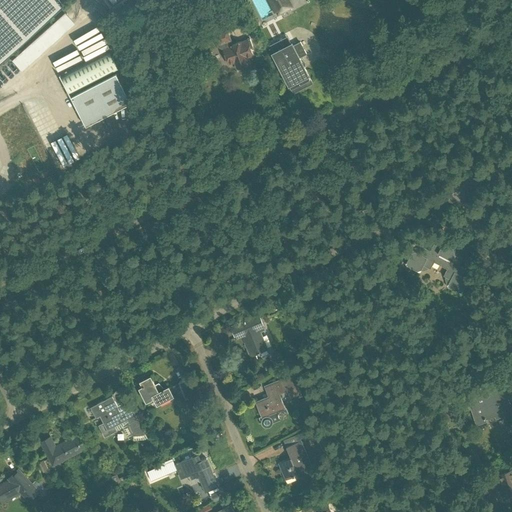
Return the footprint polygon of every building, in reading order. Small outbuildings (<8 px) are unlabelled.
[(0,0),(0,58),(61,4),(57,0),(0,0)] [(290,5),(287,0),(269,0),(275,12),(290,5)] [(281,9),(274,13),(283,31),(290,28),(281,9)] [(226,28),(212,33),(217,45),(230,40),(226,28)] [(269,49),(288,40),(285,32),(266,41),(269,49)] [(230,40),(217,45),(223,48),(229,64),(235,62),(237,68),(249,64),(247,58),(249,57),(253,55),(250,48),(249,48),(246,40),(242,42),(242,41),(232,45),(230,40)] [(273,53),(294,93),(312,83),(300,59),(307,55),(300,42),(293,46),(292,43),(273,53)] [(60,75),(71,97),(86,126),(131,103),(115,72),(119,70),(108,50),(60,75)] [(405,265),(420,273),(423,266),(430,269),(434,262),(447,269),(444,276),(450,280),(447,287),(461,294),(469,279),(462,276),(465,269),(458,265),(462,258),(455,255),(459,248),(444,241),(441,247),(434,244),(430,251),(423,247),(420,254),(413,251),(405,265)] [(232,324),(237,336),(243,334),(251,354),(267,348),(259,329),(263,328),(262,325),(263,325),(259,314),(232,324)] [(436,365),(429,367),(431,374),(438,371),(436,365)] [(269,396),(256,401),(262,416),(262,417),(261,417),(261,418),(260,419),(260,420),(260,421),(260,422),(260,423),(260,424),(261,424),(261,425),(262,425),(262,426),(263,426),(264,427),(265,427),(266,427),(267,427),(268,426),(269,426),(269,425),(270,425),(270,424),(271,424),(271,423),(271,422),(271,421),(279,418),(279,417),(278,417),(278,416),(278,415),(278,414),(278,413),(279,413),(279,412),(280,411),(281,411),(281,410),(282,410),(283,410),(284,410),(285,410),(286,411),(279,393),(287,389),(292,399),(301,395),(293,375),(265,386),(269,396)] [(140,388),(147,401),(154,397),(157,404),(173,395),(169,386),(163,389),(158,383),(155,385),(151,376),(141,381),(143,386),(140,388)] [(179,381),(185,395),(195,391),(189,377),(179,381)] [(258,380),(248,381),(249,389),(259,388),(258,380)] [(469,400),(470,404),(477,425),(487,422),(485,416),(495,413),(496,418),(502,416),(503,420),(505,425),(505,426),(511,423),(511,410),(505,389),(504,389),(473,400),(469,401),(469,400)] [(112,396),(91,407),(96,418),(100,416),(103,422),(100,423),(99,425),(103,433),(105,435),(107,435),(110,435),(114,432),(115,430),(113,427),(115,426),(127,419),(129,423),(126,424),(132,435),(133,435),(143,434),(145,433),(138,419),(130,405),(120,411),(117,405),(112,396)] [(447,410),(440,411),(443,422),(450,420),(447,410)] [(41,441),(53,465),(85,448),(78,435),(55,446),(50,436),(41,441)] [(291,457),(279,463),(286,480),(298,474),(299,477),(314,471),(301,440),(286,447),(291,457)] [(45,454),(34,459),(39,471),(50,466),(45,454)] [(175,463),(182,478),(198,472),(206,491),(218,486),(206,457),(200,460),(197,454),(175,463)] [(172,464),(163,468),(166,475),(175,471),(173,465),(172,464)] [(0,484),(0,497),(2,502),(24,491),(31,499),(39,491),(19,469),(13,474),(16,477),(0,484)] [(511,470),(490,478),(493,485),(501,482),(508,502),(511,500),(511,470)] [(116,474),(110,477),(114,485),(120,482),(116,474)] [(49,499),(44,503),(49,511),(51,511),(56,510),(49,499)] [(331,511),(326,500),(304,510),(304,511),(331,511)]
